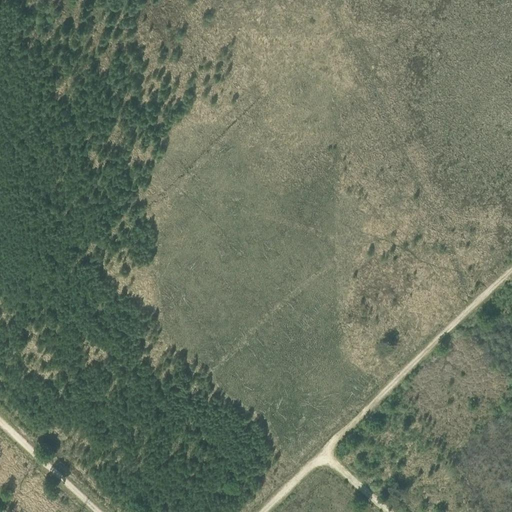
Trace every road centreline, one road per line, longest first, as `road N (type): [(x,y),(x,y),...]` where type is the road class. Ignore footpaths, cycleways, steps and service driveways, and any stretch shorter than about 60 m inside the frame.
road 1 (track): [(318,455),(511,269)]
road 2 (track): [(0,418),(96,511)]
